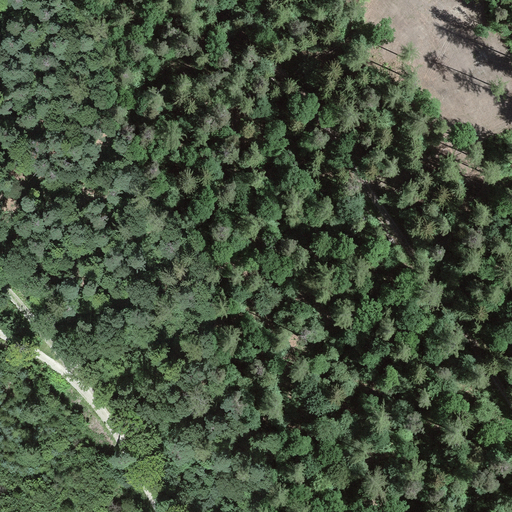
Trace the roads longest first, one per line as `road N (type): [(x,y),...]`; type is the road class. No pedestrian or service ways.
road 1 (track): [(511,396),(456,322),(396,207),(217,0)]
road 2 (track): [(159,511),(109,423),(38,357),(0,340)]
road 3 (track): [(71,388),(63,362),(0,283)]
